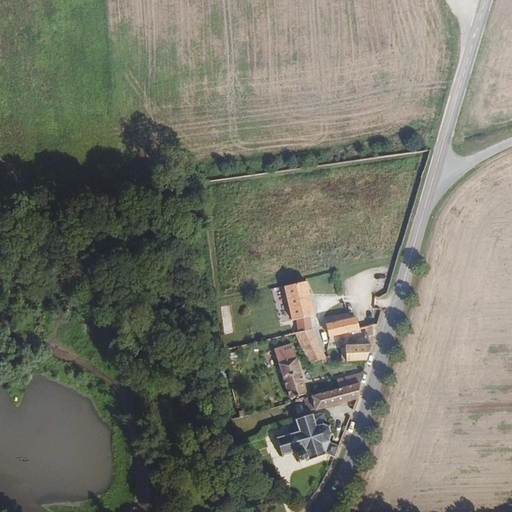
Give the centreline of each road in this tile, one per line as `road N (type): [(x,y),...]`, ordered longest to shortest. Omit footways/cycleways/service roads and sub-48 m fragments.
road 1 (secondary): [(429,187),(353,460),(324,511)]
road 2 (secondary): [(479,0),(429,187)]
